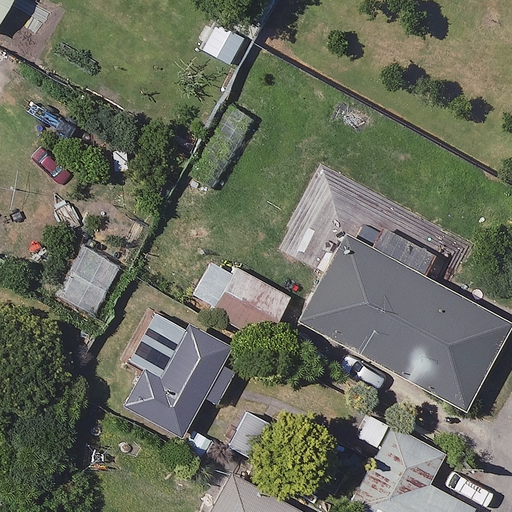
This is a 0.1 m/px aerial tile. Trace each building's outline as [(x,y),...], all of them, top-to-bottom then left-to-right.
[(506,319),(344,232),(299,316),(461,403),(506,319)] [(286,290),(206,256),(187,300),(267,334),(286,290)] [(226,338),(176,307),(119,397),(179,435),(204,395),(216,403),(234,375),(212,361),(226,338)] [(272,417),(244,402),(224,441),(252,456),(272,417)] [(443,449),(366,408),(353,432),(381,447),(345,511),(467,511),(471,507),(425,482),(443,449)] [(314,511),(229,466),(203,511),(314,511)]
